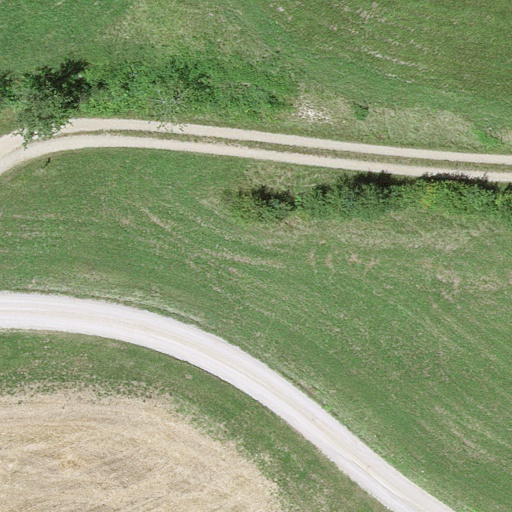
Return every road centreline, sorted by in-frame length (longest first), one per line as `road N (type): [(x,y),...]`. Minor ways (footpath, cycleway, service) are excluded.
road 1 (track): [(0,154),(72,134),(123,131),(511,168)]
road 2 (track): [(409,511),(237,374),(162,337),(0,316)]
